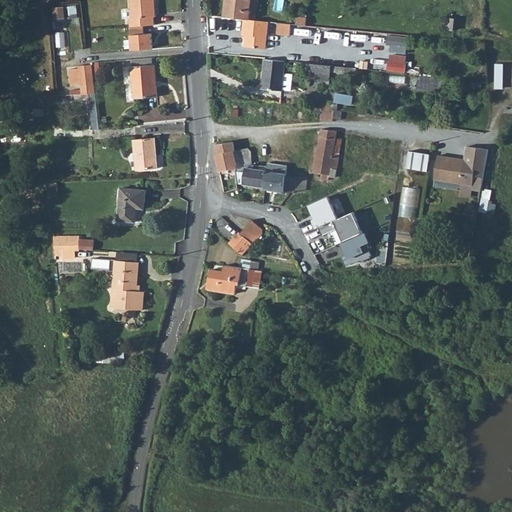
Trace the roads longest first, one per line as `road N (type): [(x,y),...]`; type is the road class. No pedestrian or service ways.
road 1 (residential): [(133,511),(198,242),(199,129)]
road 2 (residential): [(479,139),(318,124),(199,129)]
road 3 (track): [(202,195),(276,217),(316,281),(370,326)]
road 4 (residential): [(199,129),(194,0)]
